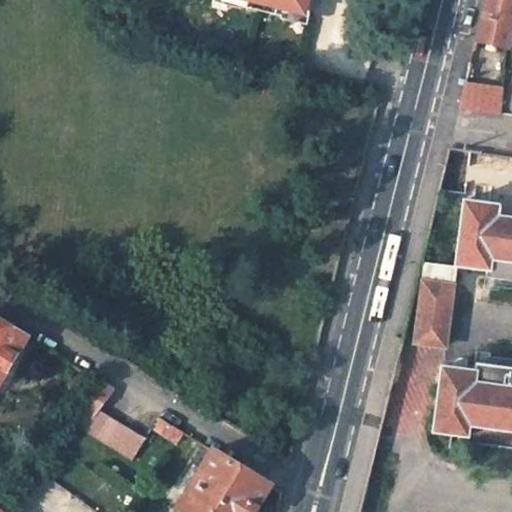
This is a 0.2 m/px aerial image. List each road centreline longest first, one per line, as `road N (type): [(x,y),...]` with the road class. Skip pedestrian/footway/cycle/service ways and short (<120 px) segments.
road 1 (residential): [(324,481),(277,467),(0,298)]
road 2 (primary): [(412,118),(324,481)]
road 3 (unknown): [(420,86),(342,59),(326,44),(322,0)]
road 4 (primary): [(442,0),(412,118)]
